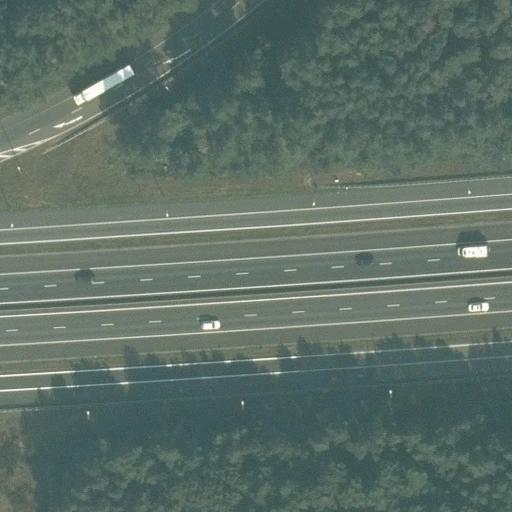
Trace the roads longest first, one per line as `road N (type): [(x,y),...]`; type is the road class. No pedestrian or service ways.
road 1 (motorway): [(511,193),(0,230)]
road 2 (motorway): [(0,330),(511,293)]
road 3 (motorway): [(511,252),(0,287)]
road 4 (motorway): [(0,382),(511,348)]
road 5 (motorway): [(244,0),(83,108),(0,140)]
